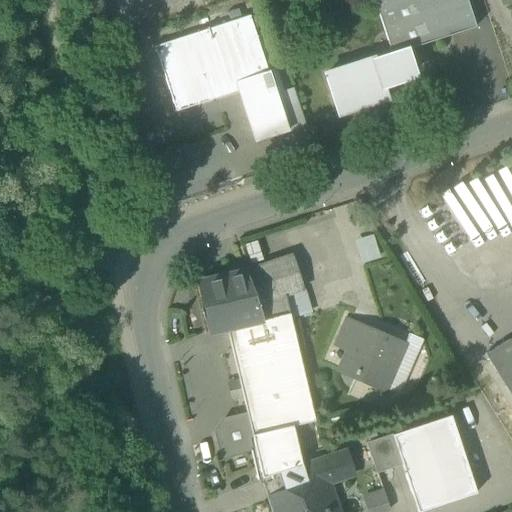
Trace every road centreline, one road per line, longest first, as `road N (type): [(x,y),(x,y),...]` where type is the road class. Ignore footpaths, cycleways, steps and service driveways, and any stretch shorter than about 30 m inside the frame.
road 1 (residential): [(180,511),(119,254),(511,125)]
road 2 (track): [(104,247),(57,0)]
